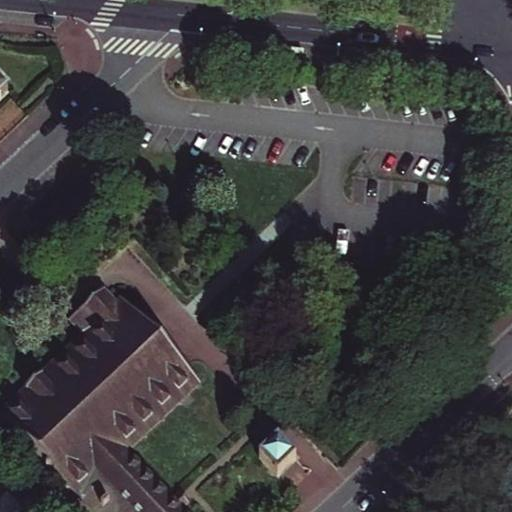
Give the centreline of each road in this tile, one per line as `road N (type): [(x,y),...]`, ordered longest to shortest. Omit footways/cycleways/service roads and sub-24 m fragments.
road 1 (secondary): [(165,14),(511,50)]
road 2 (residential): [(0,188),(151,47),(165,14)]
road 3 (residential): [(337,511),(511,350)]
road 4 (secondary): [(37,0),(165,14)]
